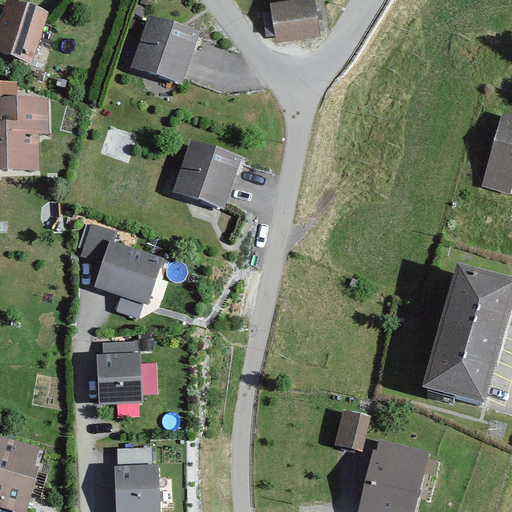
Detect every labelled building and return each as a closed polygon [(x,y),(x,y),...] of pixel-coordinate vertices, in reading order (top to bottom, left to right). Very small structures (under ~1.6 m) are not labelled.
[(0,48),(32,58),(46,11),(10,0),(0,33),(0,48)] [(321,36),(314,0),(305,0),(273,6),(280,43),(321,36)] [(180,82),(198,31),(152,16),(135,67),(180,82)] [(14,100),(14,84),(0,84),(0,171),(38,170),(37,133),(46,132),(45,99),(14,100)] [(511,190),(511,125),(494,120),(475,191),(504,198),(506,189),(511,190)] [(240,156),(192,141),(175,196),(222,211),(240,156)] [(115,245),(119,232),(94,224),(84,257),(105,264),(96,292),(146,308),(161,259),(115,245)] [(484,399),(511,290),(511,279),(459,266),(429,385),(484,399)] [(140,406),(138,341),(106,342),(106,357),(98,357),(100,407),(140,406)] [(337,442),(362,448),(369,418),(344,412),(337,442)] [(40,445),(0,435),(0,508),(1,505),(25,510),(40,445)] [(415,511),(431,454),(382,441),(363,511),(415,511)] [(156,511),(152,448),(119,450),(120,470),(113,470),(115,511),(156,511)]
